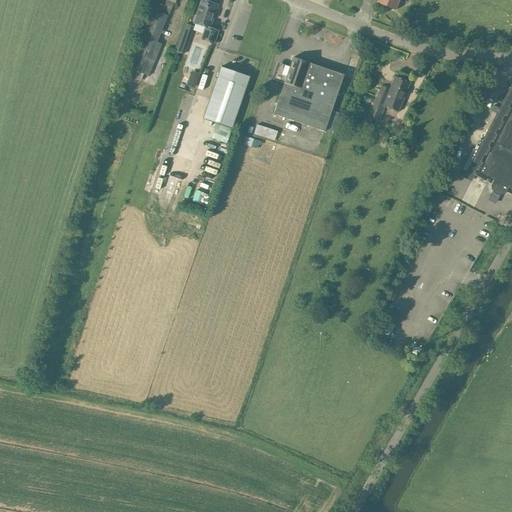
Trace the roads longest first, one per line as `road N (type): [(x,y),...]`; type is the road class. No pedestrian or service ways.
road 1 (tertiary): [(352,511),(511,236)]
road 2 (tertiary): [(511,58),(404,43),(295,0)]
